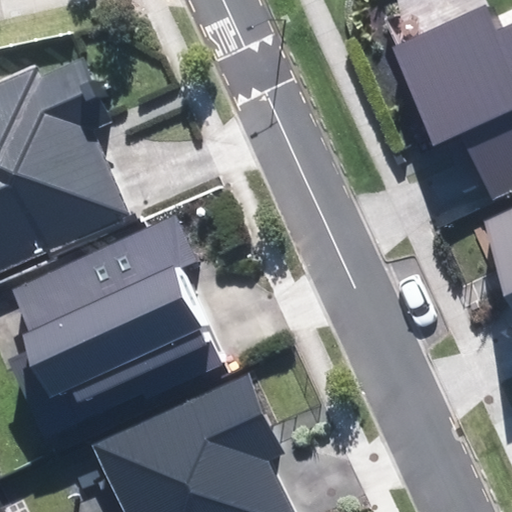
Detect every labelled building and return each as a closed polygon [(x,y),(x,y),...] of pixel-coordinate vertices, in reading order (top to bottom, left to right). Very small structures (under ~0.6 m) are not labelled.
[(511,26),(499,33),(486,5),(392,48),(439,148),(462,138),(490,199),(511,189),(511,26)] [(0,273),(132,216),(93,127),(111,119),(85,59),(45,77),(40,66),(0,83),(0,273)] [(511,207),(479,223),(511,294),(511,207)] [(9,358),(45,437),(140,394),(144,402),(224,366),(181,271),(199,263),(177,214),(10,290),(29,331),(20,335),(27,351),(9,358)] [(296,511),(273,459),(285,454),(248,372),(93,441),(125,511),(296,511)]
